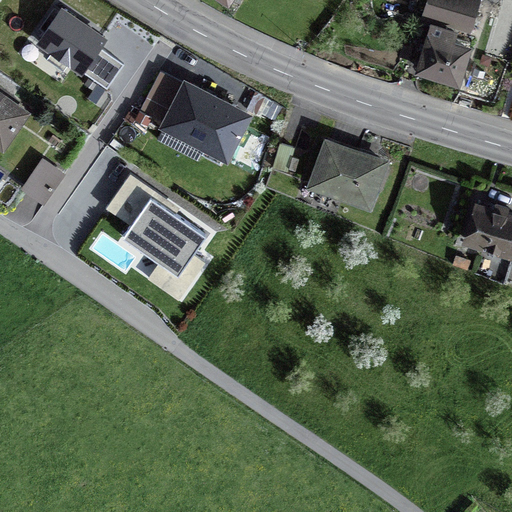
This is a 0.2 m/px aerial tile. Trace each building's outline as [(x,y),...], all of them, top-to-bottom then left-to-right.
[(468,30),(476,1),(472,0),(426,0),(422,15),(468,30)] [(108,35),(62,3),(36,40),(83,73),(85,70),(107,86),(124,61),(101,45),(108,35)] [(453,33),(431,25),(417,71),(455,83),(467,49),(449,44),(453,33)] [(254,111),(185,74),(159,124),(227,160),(254,111)] [(0,147),(24,114),(0,97),(0,147)] [(325,142),(309,186),(367,206),(382,163),(325,142)] [(271,168),(285,173),(293,148),(278,144),(271,168)] [(42,162),(24,188),(42,201),(60,175),(42,162)] [(181,205),(131,170),(107,204),(133,222),(125,233),(179,270),(206,231),(177,211),(181,205)] [(511,252),(511,218),(475,207),(464,241),(511,256),(511,252)]
